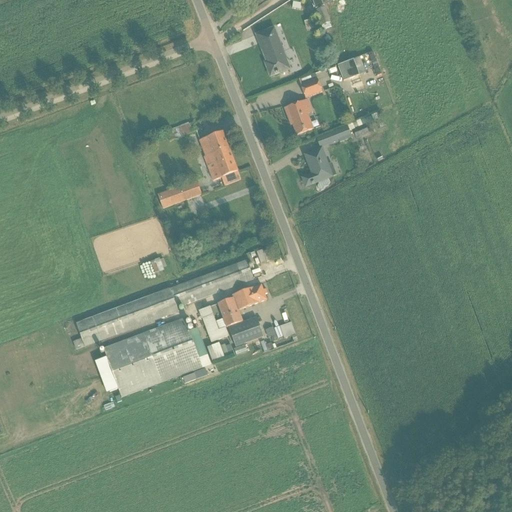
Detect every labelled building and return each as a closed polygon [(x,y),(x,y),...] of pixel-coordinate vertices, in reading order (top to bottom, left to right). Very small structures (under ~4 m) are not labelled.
[(311,0),(315,10),(323,7),(320,0),(311,0)] [(325,8),(315,11),(322,29),(329,27),(328,24),(331,23),(325,8)] [(307,32),(316,29),(313,20),(304,23),(307,32)] [(270,78),(291,70),(275,29),(256,36),(268,68),(266,68),(270,78)] [(377,77),(382,75),(372,50),(367,52),(377,77)] [(337,66),(343,82),(366,74),(360,58),(337,66)] [(315,75),(298,81),(305,100),(322,94),(317,80),(315,75)] [(289,117),(296,137),(314,130),(308,115),(313,113),(308,100),(284,109),(287,118),(289,117)] [(167,133),(170,143),(196,132),(192,123),(167,133)] [(325,135),(328,142),(352,133),(349,126),(325,135)] [(224,187),(241,181),(222,133),(199,142),(205,158),(203,158),(213,182),(221,179),(224,187)] [(333,177),(336,176),(332,164),(328,165),(322,149),(305,156),(312,175),(302,179),(306,188),(317,183),(318,185),(317,188),(318,190),(320,191),(323,190),(324,188),(328,186),(328,184),(327,181),(333,178),(333,177)] [(196,182),(157,196),(163,210),(201,196),(196,182)] [(260,265),(271,261),(268,251),(263,253),(262,251),(256,253),(260,265)] [(150,263),(154,274),(159,273),(161,278),(166,277),(163,269),(166,268),(163,260),(160,261),(160,259),(150,263)] [(247,262),(75,325),(81,340),(73,343),(76,351),(84,348),(84,349),(179,313),(177,308),(253,281),(247,262)] [(288,272),(272,277),(277,293),(294,287),(288,272)] [(233,299),(237,312),(239,311),(267,301),(264,296),(267,294),(266,291),(263,292),(261,286),(232,297),(233,299)] [(239,311),(237,312),(233,299),(217,305),(226,329),(243,323),(239,311)] [(199,312),(211,344),(229,338),(225,328),(218,331),(210,308),(199,312)] [(184,319),(103,349),(106,358),(96,361),(108,394),(106,395),(107,398),(116,395),(115,391),(118,390),(121,399),(211,366),(197,329),(189,332),(184,319)] [(235,349),(264,338),(256,319),(228,329),(235,349)] [(283,340),(295,335),(291,324),(279,328),(279,327),(274,329),(273,328),(265,331),(268,339),(270,338),(272,343),(277,341),(275,336),(276,336),(278,339),(283,337),(283,340)] [(264,353),(273,350),(271,344),(265,346),(264,342),(260,344),(264,353)] [(212,363),(233,355),(230,346),(226,348),(225,346),(220,347),(219,344),(207,348),(212,363)]
